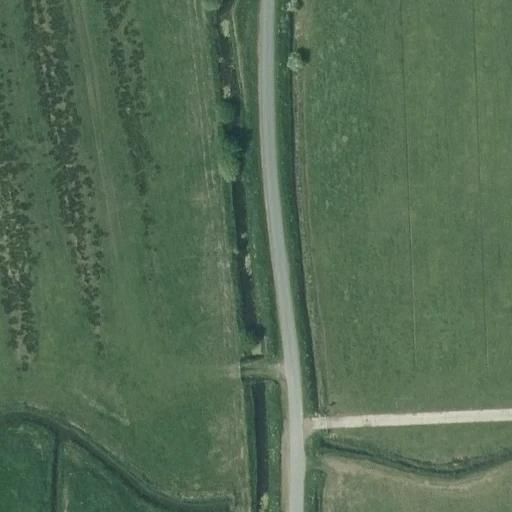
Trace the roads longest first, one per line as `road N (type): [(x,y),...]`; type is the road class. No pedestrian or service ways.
road 1 (unclassified): [(292,511),(263,207),(271,0)]
road 2 (unknown): [(287,426),(511,416)]
